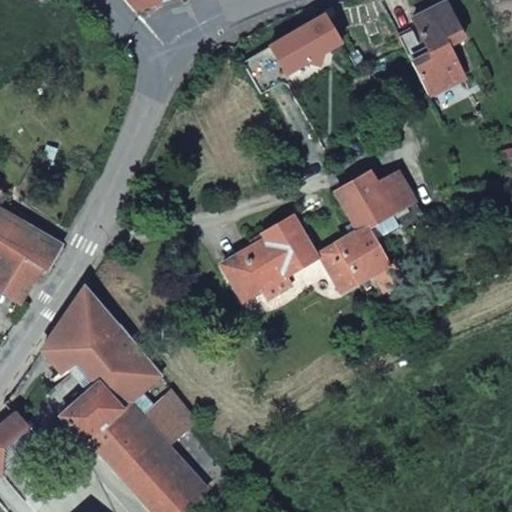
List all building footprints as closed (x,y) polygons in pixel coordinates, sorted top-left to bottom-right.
[(125,0),(135,12),(160,4),(157,0),(125,0)] [(417,28),(400,36),(406,49),(429,95),(464,78),(449,46),(463,38),(445,3),(413,19),(417,28)] [(332,7),(324,10),(328,17),(335,14),(332,7)] [(258,93),(307,64),(321,68),(324,54),(342,43),(328,17),(327,15),(242,65),(258,93)] [(31,199),(40,180),(44,175),(50,162),(56,150),(46,146),(41,156),(37,155),(19,188),(27,192),(25,196),(31,199)] [(50,162),(44,175),(53,180),(60,167),(50,162)] [(371,171),(334,192),(355,232),(366,225),(368,228),(393,213),(377,184),(378,183),(371,171)] [(399,171),(378,183),(377,184),(393,213),(415,200),(399,171)] [(61,245),(58,243),(0,209),(0,244),(40,267),(45,270),(61,245)] [(315,258),(291,217),(263,233),(267,239),(255,246),(222,265),(243,301),(315,258)] [(366,225),(355,232),(335,244),(358,285),(373,275),(383,293),(403,281),(393,265),(389,266),(388,264),(368,228),(366,225)] [(267,239),(263,233),(252,240),(255,246),(267,239)] [(40,267),(0,244),(0,291),(21,304),(40,267)] [(318,255),(340,295),(358,285),(335,244),(318,255)] [(141,393),(161,376),(118,322),(86,287),(44,351),(63,372),(77,359),(97,382),(61,414),(86,443),(89,440),(153,511),(179,511),(206,489),(169,447),(198,421),(170,389),(153,405),(141,393)] [(0,467),(8,476),(46,441),(19,412),(0,428),(0,467)]
